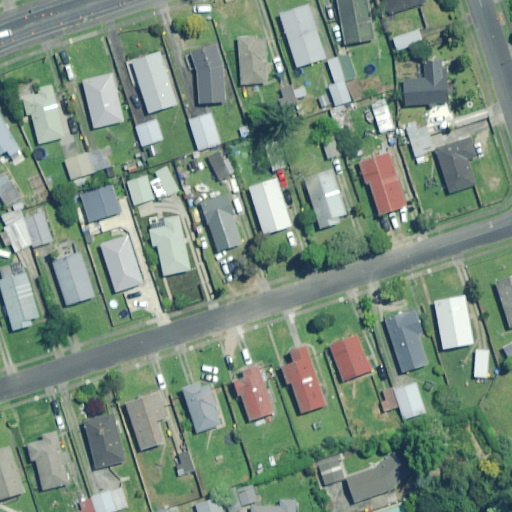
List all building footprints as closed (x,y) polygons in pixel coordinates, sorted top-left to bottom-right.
[(373,40),(366,0),(337,0),(345,45),(373,40)] [(384,0),(389,15),(424,4),(422,0),(384,0)] [(326,59),(309,7),(279,16),(296,69),(326,59)] [(422,43),(418,30),(392,39),(396,52),(422,43)] [(265,37),(238,39),(241,85),(267,84),(265,37)] [(226,102),(220,48),(193,51),(199,105),(226,102)] [(176,105),(160,54),(132,62),(148,114),(176,105)] [(351,54),(330,62),(338,81),(358,74),(351,54)] [(445,61),(424,62),(425,79),(403,81),(404,107),(448,104),(445,61)] [(122,122),(112,75),(83,81),(94,129),(122,122)] [(51,86),(37,90),(36,83),(12,89),(18,114),(24,112),(25,116),(31,114),(38,145),(64,138),(51,86)] [(302,85),(281,86),(283,105),(304,103),(302,85)] [(394,131),(386,107),(373,112),(380,135),(394,131)] [(220,145),(211,114),(189,121),(198,152),(220,145)] [(20,151),(0,116),(0,155),(7,152),(9,157),(20,151)] [(162,141),(156,121),(135,127),(142,147),(162,141)] [(426,128),(407,133),(415,158),(425,155),(423,150),(432,147),(426,128)] [(339,156),(331,129),(319,133),(327,160),(339,156)] [(478,157),(472,138),(436,149),(449,194),(476,186),(468,160),(478,157)] [(111,156),(108,147),(64,161),(71,181),(109,168),(106,158),(111,156)] [(231,176),(220,151),(208,157),(218,181),(231,176)] [(408,207),(391,153),(358,163),(365,186),(369,185),(379,216),(408,207)] [(178,192),(167,168),(156,173),(158,179),(150,183),(158,201),(178,192)] [(340,177),(337,168),(304,179),(320,230),(340,224),(338,217),(346,215),(335,179),(340,177)] [(0,175),(0,198),(5,207),(20,199),(6,173),(0,175)] [(153,201),(146,177),(127,183),(134,206),(153,201)] [(291,227),(277,180),(249,188),(263,235),(291,227)] [(119,214),(111,186),(80,196),(89,224),(119,214)] [(244,244),(230,206),(211,212),(209,207),(202,209),(217,253),(244,244)] [(23,218),(20,209),(1,216),(7,231),(0,233),(0,234),(5,248),(12,245),(14,252),(34,246),(34,248),(52,242),(42,212),(23,218)] [(190,271),(179,218),(148,224),(153,247),(157,247),(163,276),(190,271)] [(144,284),(128,237),(100,246),(116,293),(144,284)] [(94,297),(80,254),(52,263),(66,306),(94,297)] [(32,298),(22,262),(0,268),(0,287),(13,332),(37,325),(29,299),(32,298)] [(511,275),(498,280),(511,324),(511,275)] [(477,341),(468,294),(437,300),(446,347),(477,341)] [(425,331),(418,308),(388,318),(406,371),(431,363),(421,333),(425,331)] [(375,369),(361,333),(332,344),(346,380),(375,369)] [(330,402),(312,344),(293,349),(296,360),(285,364),(290,382),(294,380),(303,411),(330,402)] [(490,375),(491,349),(478,349),(477,375),(490,375)] [(263,365),(247,370),(248,374),(237,378),(242,393),(244,393),(252,419),(278,411),(263,365)] [(226,424),(213,383),(186,392),(199,433),(226,424)] [(399,408),(403,421),(425,414),(416,383),(394,390),(379,394),(384,413),(399,408)] [(172,414),(164,389),(130,400),(145,448),(168,440),(161,418),(172,414)] [(128,460),(117,412),(87,419),(99,467),(128,460)] [(71,482),(61,437),(31,444),(34,459),(38,458),(45,489),(71,482)] [(0,499),(26,491),(12,446),(0,449),(0,499)] [(197,473),(188,449),(171,455),(180,479),(197,473)] [(347,479),(356,505),(389,492),(413,468),(393,450),(374,470),(347,479)] [(344,480),(341,468),(321,474),(325,486),(344,480)] [(257,502),(252,483),(233,489),(223,492),(228,511),(240,511),(242,511),(241,507),(257,502)] [(115,511),(127,509),(121,489),(75,503),(77,511),(115,511)] [(222,511),(218,499),(195,505),(197,511),(222,511)] [(295,511),(296,501),(280,501),(280,508),(252,507),(251,511),(295,511)]
